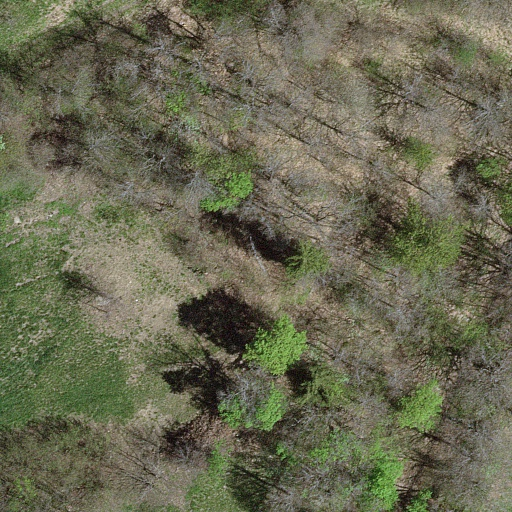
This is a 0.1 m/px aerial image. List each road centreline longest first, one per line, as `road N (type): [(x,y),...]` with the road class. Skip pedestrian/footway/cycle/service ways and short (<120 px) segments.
road 1 (track): [(511,131),(334,271),(296,316),(277,355)]
road 2 (track): [(0,71),(125,0)]
